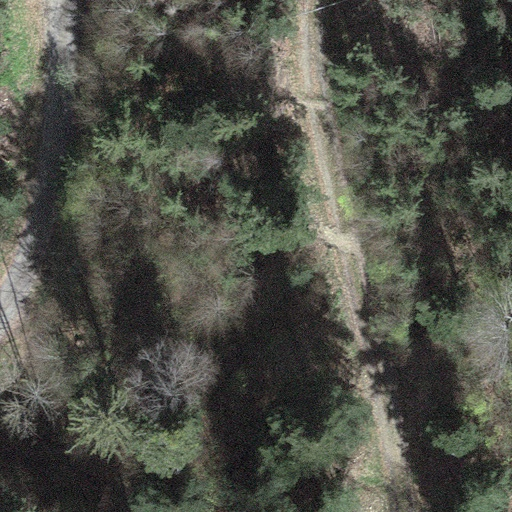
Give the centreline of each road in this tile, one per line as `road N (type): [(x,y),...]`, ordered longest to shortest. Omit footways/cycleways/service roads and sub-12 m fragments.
road 1 (track): [(397,511),(362,265),(310,43),(313,0)]
road 2 (track): [(61,0),(57,137),(20,279),(0,310)]
